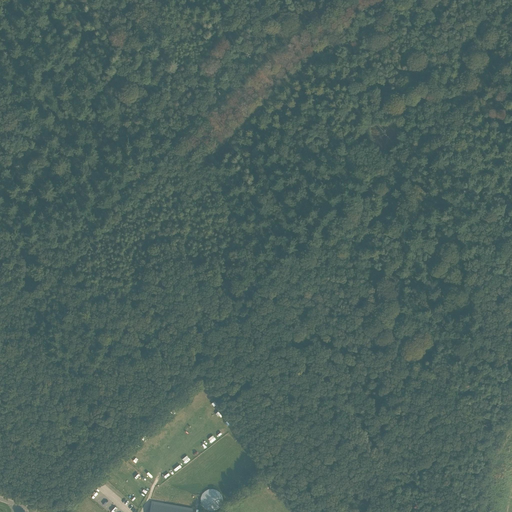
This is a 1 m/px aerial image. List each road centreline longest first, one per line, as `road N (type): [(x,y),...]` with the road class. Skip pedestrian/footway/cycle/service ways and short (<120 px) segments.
road 1 (unknown): [(33,511),(131,403),(156,390),(197,347),(255,314),(280,331),(354,443),(393,436),(453,400),(511,346)]
road 2 (track): [(0,321),(186,155)]
road 3 (track): [(186,155),(355,0)]
